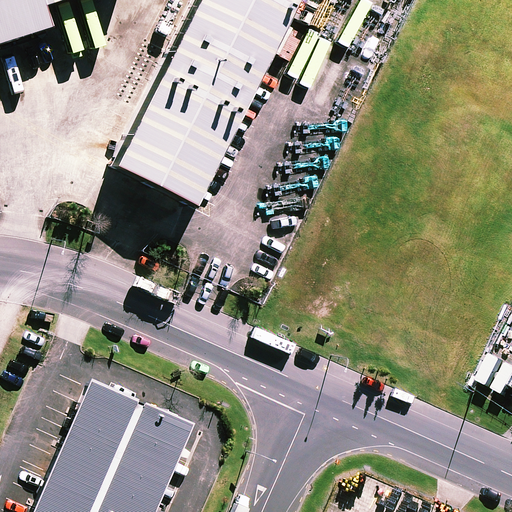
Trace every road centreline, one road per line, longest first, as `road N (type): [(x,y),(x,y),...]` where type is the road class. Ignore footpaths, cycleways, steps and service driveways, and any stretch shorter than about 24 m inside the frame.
road 1 (residential): [(0,267),(52,277),(315,388)]
road 2 (residential): [(315,388),(511,475)]
road 3 (residential): [(259,511),(315,388)]
